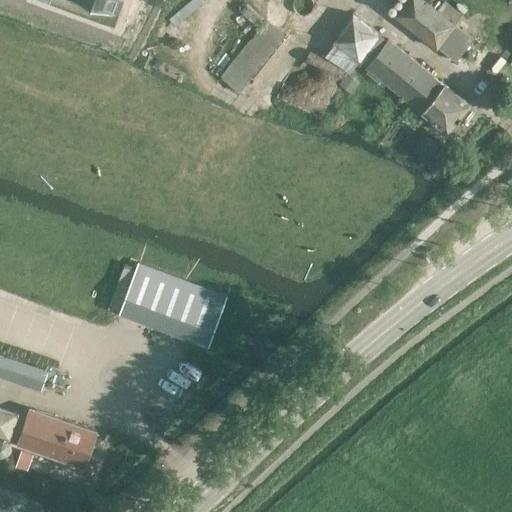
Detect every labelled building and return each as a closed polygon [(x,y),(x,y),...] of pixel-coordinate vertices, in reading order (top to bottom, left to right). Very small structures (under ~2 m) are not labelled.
[(73,0),(111,14),(116,0),(73,0)] [(457,24),(426,0),(405,0),(395,14),(438,48),(457,24)] [(354,16),(334,40),(361,62),(381,37),(354,16)] [(268,20),(220,76),(239,92),(286,35),(268,20)] [(389,38),(365,68),(421,112),(422,112),(449,133),(471,104),(445,84),(446,84),(389,38)] [(225,297),(136,263),(118,312),(207,345),(225,297)] [(0,376),(41,391),(47,372),(0,355),(0,376)] [(0,401),(0,431),(12,436),(22,410),(0,401)] [(94,431),(28,408),(16,444),(82,467),(94,431)]
